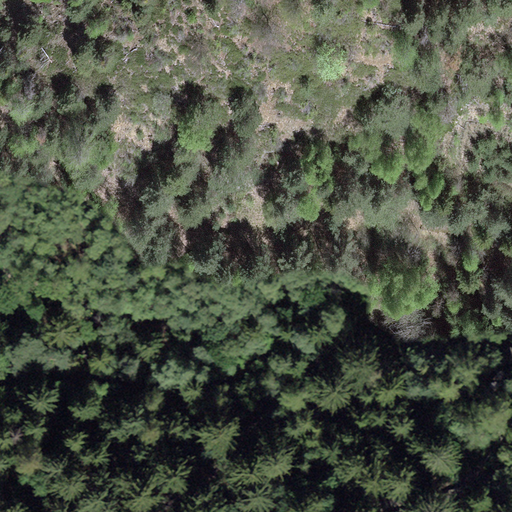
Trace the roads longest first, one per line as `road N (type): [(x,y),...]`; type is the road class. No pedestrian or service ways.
road 1 (motorway): [(0,297),(511,254)]
road 2 (motorway): [(511,115),(0,151)]
